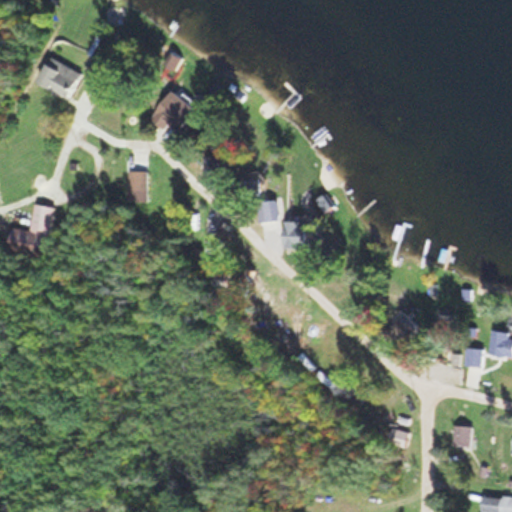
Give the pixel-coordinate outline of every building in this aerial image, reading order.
[(87,75),(58,56),(43,80),(72,99),(87,75)] [(158,111),(181,132),(200,112),(176,91),(158,111)] [(232,163),(219,166),(223,184),(236,182),(232,163)] [(151,200),(151,170),(132,170),(132,200),(151,200)] [(50,257),(60,206),(40,202),(35,228),(20,226),(15,250),(50,257)] [(289,218),(289,247),(315,247),(315,218),(289,218)] [(455,318),(439,315),(436,332),(452,335),(455,318)] [(396,338),(410,333),(405,317),(391,322),(396,338)] [(511,356),(511,330),(492,329),(491,356),(511,356)] [(482,368),(485,342),(468,340),(465,366),(482,368)] [(474,444),(473,426),(466,426),(467,444),(474,444)] [(511,511),(511,494),(488,492),(485,511),(511,511)]
